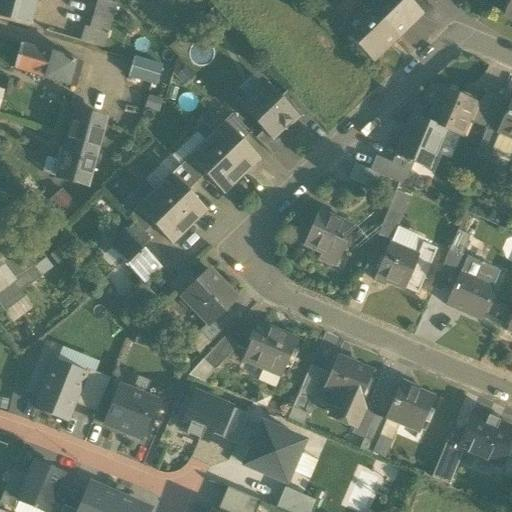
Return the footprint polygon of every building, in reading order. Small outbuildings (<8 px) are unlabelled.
[(28,27),(36,0),(0,0),(0,19),(28,27)] [(89,29),(108,35),(117,6),(98,0),(93,17),(93,16),(90,25),(91,25),(89,29)] [(369,0),(372,2),(368,6),(397,36),(419,15),(404,0),(369,0)] [(511,0),(510,0),(503,16),(511,20),(511,0)] [(373,60),(397,36),(368,6),(343,29),(373,60)] [(80,42),(104,49),(108,35),(89,29),(85,28),(80,42)] [(13,69),(76,88),(82,64),(20,45),(13,69)] [(156,86),(162,67),(133,58),(127,78),(156,86)] [(264,130),(272,139),(273,138),(293,118),(294,117),(278,100),(264,86),(247,102),(247,113),(264,130)] [(441,88),(426,123),(445,131),(460,138),(475,103),(441,88)] [(293,118),(302,126),(312,117),(288,90),(278,100),(294,117),(293,118)] [(472,122),(486,128),(495,108),(499,100),(484,94),(472,122)] [(499,133),(511,139),(511,99),(507,112),(498,133),(499,133)] [(486,128),(485,132),(497,137),(499,133),(498,133),(507,112),(495,108),(486,128)] [(57,178),(87,187),(105,120),(75,112),(57,178)] [(224,124),(241,141),(249,133),(231,115),(223,123),(224,124)] [(427,171),(445,131),(426,123),(411,116),(394,156),(427,171)] [(224,124),(205,142),(240,178),(259,160),(241,141),(224,124)] [(255,139),(272,156),(282,146),(273,138),(272,139),(264,130),(255,139)] [(487,160),(497,137),(485,132),(475,155),(487,160)] [(223,195),(240,178),(205,142),(188,159),(205,176),(223,195)] [(373,158),(367,170),(381,176),(388,179),(393,166),(373,158)] [(180,167),(196,184),(205,176),(188,159),(180,167)] [(171,176),(187,192),(196,184),(180,167),(174,161),(165,170),(171,176)] [(375,191),(381,176),(367,170),(356,165),(349,180),(375,191)] [(171,176),(154,192),(189,228),(206,212),(187,192),(171,176)] [(171,245),(189,228),(154,192),(136,209),(137,209),(153,226),(171,245)] [(395,192),(387,212),(400,218),(408,198),(395,192)] [(134,224),(144,234),(153,226),(137,209),(128,218),(134,224)] [(378,235),(391,240),(396,227),(400,218),(387,212),(378,235)] [(320,253),(337,261),(352,228),(350,227),(350,228),(319,214),(319,213),(317,213),(303,246),(304,247),(304,246),(320,253)] [(126,232),(142,249),(151,241),(144,234),(134,224),(126,232)] [(426,240),(396,227),(391,240),(388,246),(418,259),(423,246),(426,240)] [(457,231),(455,237),(466,242),(469,236),(457,231)] [(108,249),(143,285),(160,268),(142,249),(126,232),(108,249)] [(455,237),(447,256),(458,261),(466,242),(455,237)] [(21,249),(35,267),(45,259),(31,241),(21,249)] [(374,277),(404,290),(418,259),(388,246),(374,277)] [(436,251),(423,246),(418,259),(404,290),(417,296),(436,251)] [(0,307),(4,313),(23,298),(20,293),(42,276),(35,267),(21,249),(21,248),(0,264),(0,307)] [(337,261),(320,253),(317,260),(334,267),(337,261)] [(449,283),(458,261),(447,256),(437,279),(449,283)] [(459,275),(492,289),(499,271),(466,257),(459,275)] [(52,268),(45,259),(35,267),(42,276),(52,268)] [(170,285),(182,297),(201,279),(189,266),(182,273),(170,285)] [(207,324),(208,325),(226,309),(236,299),(209,271),(201,279),(182,297),(207,324)] [(445,306),(481,321),(494,290),(492,289),(459,275),(445,306)] [(156,298),(143,285),(123,305),(136,318),(156,298)] [(208,325),(207,324),(199,332),(210,343),(234,317),(226,309),(208,325)] [(279,378),(281,379),(297,339),(296,338),(295,341),(259,326),(260,323),(258,322),(242,362),(243,363),(244,360),(263,368),(280,375),(279,378)] [(225,336),(203,360),(214,371),(237,347),(225,336)] [(338,359),(325,390),(338,396),(357,404),(357,403),(370,373),(338,359)] [(203,384),(214,371),(203,360),(187,377),(203,384)] [(35,409),(66,422),(73,404),(85,374),(54,361),(35,409)] [(275,389),(279,378),(280,375),(263,368),(257,382),(275,389)] [(309,369),(299,393),(310,398),(320,374),(309,369)] [(87,370),(85,374),(73,404),(96,412),(105,390),(109,379),(87,370)] [(400,424),(419,432),(433,400),(400,386),(386,418),(400,424)] [(116,395),(104,424),(140,439),(155,402),(119,388),(116,395)] [(104,424),(116,395),(105,390),(96,412),(92,422),(103,427),(104,424)] [(317,409),(330,415),(338,396),(325,390),(317,409)] [(195,393),(179,430),(206,442),(210,434),(217,437),(219,434),(220,434),(231,409),(195,393)] [(304,414),(310,398),(299,393),(292,409),(304,414)] [(357,404),(338,396),(330,415),(355,425),(356,426),(361,413),(363,409),(359,404),(357,403),(357,404)] [(247,415),(231,409),(220,434),(219,434),(217,437),(235,445),(247,415)] [(497,468),(498,469),(511,434),(511,430),(511,431),(498,425),(486,420),(472,414),(473,412),(472,412),(458,446),(456,451),(457,452),(458,450),(462,452),(497,466),(497,468)] [(351,434),(364,439),(373,418),(361,413),(356,426),(355,425),(351,434)] [(487,417),(486,420),(498,425),(499,422),(487,417)] [(384,422),(373,418),(364,439),(363,440),(375,444),(378,436),(384,422)] [(384,422),(378,436),(392,442),(400,424),(386,418),(384,422)] [(261,424),(243,466),(285,484),(290,472),(298,454),(303,442),(261,424)] [(378,436),(375,444),(370,455),(383,461),(392,442),(378,436)] [(359,450),(370,455),(375,444),(363,440),(359,450)] [(456,451),(458,446),(446,441),(431,479),(448,486),(462,452),(458,450),(457,452),(456,451)] [(317,462),(298,454),(290,472),(309,480),(317,462)] [(35,509),(41,511),(46,511),(63,475),(34,462),(27,477),(17,501),(18,502),(32,508),(32,509),(35,510),(35,509)] [(0,504),(14,510),(18,502),(17,501),(27,477),(13,471),(0,500),(0,504)] [(112,511),(118,498),(90,486),(78,511),(112,511)] [(227,488),(216,511),(256,511),(260,502),(227,488)] [(283,511),(312,511),(317,502),(284,488),(275,508),(283,511)] [(118,498),(112,511),(147,511),(148,511),(118,498)]
